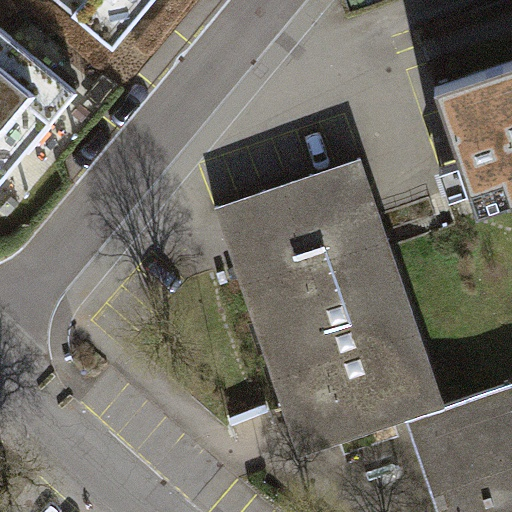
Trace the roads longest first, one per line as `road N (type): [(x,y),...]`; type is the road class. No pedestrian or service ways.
road 1 (residential): [(0,314),(272,0)]
road 2 (residential): [(0,365),(152,511)]
